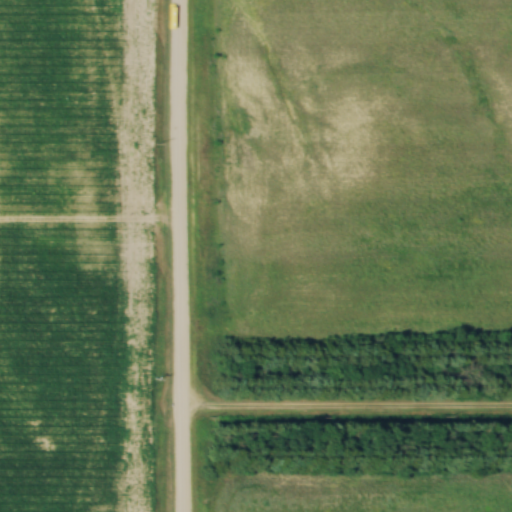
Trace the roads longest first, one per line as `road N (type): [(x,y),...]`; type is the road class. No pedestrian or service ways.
road 1 (residential): [(181,511),(178,0)]
road 2 (residential): [(511,415),(180,417)]
